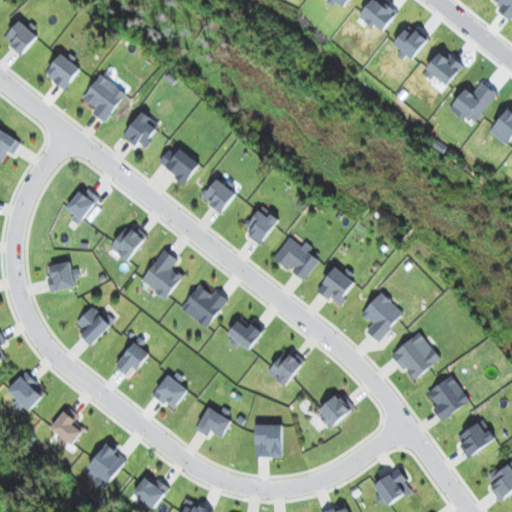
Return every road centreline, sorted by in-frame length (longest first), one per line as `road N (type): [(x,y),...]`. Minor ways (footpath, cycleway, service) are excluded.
road 1 (residential): [(69,133),(34,191),(19,241),(19,285),(37,331),(67,363),(207,473),(250,490),(298,492),(342,476),(409,425)]
road 2 (residential): [(472,511),(356,357),(0,74)]
